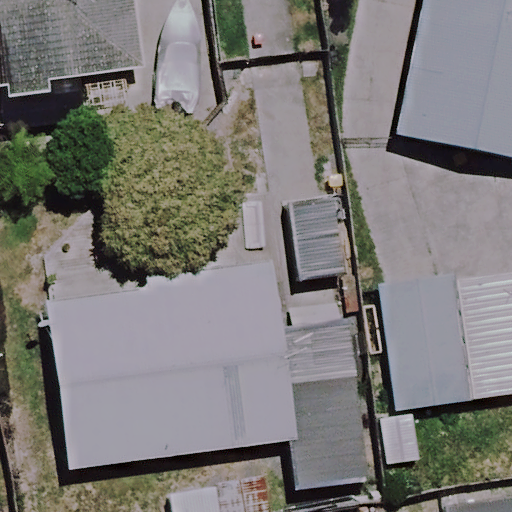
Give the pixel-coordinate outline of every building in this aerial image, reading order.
[(0,0),(0,112),(50,102),(47,85),(144,64),(130,0),(0,0)] [(511,0),(413,0),(388,140),(511,163),(511,0)] [(511,398),(511,275),(372,291),(384,412),(511,398)] [(262,309),(258,277),(44,298),(62,471),(351,441),(337,302),(262,309)] [(511,511),(511,503),(446,511),(511,511)]
